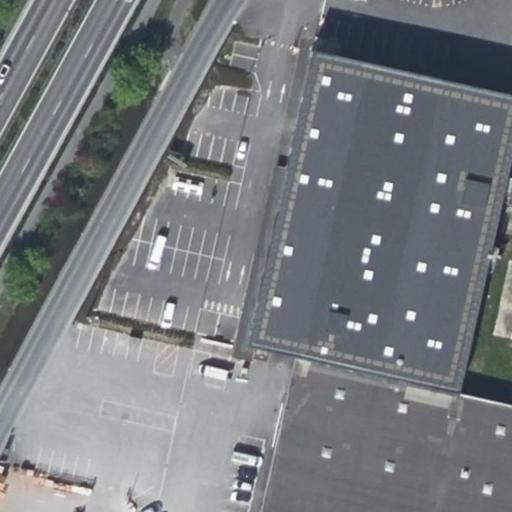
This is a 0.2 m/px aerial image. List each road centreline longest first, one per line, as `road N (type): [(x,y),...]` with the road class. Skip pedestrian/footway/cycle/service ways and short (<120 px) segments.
road 1 (residential): [(0,410),(222,0)]
road 2 (primary): [(0,201),(110,0)]
